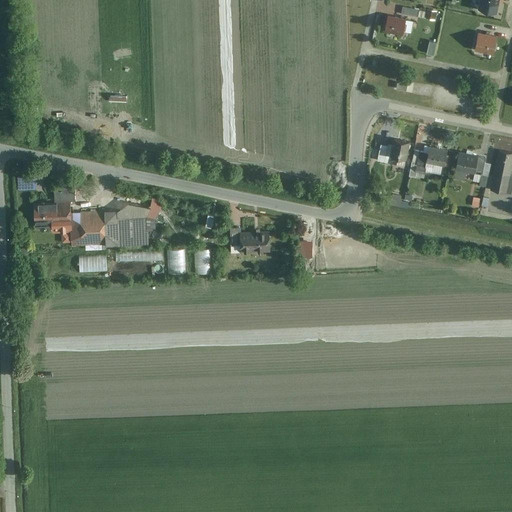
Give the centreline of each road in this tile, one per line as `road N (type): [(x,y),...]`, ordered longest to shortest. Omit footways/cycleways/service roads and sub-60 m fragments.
road 1 (residential): [(354,102),(354,220),(0,150)]
road 2 (residential): [(0,211),(10,511)]
road 3 (track): [(354,220),(511,254)]
road 4 (residential): [(494,128),(354,102)]
road 5 (residential): [(501,77),(362,49)]
